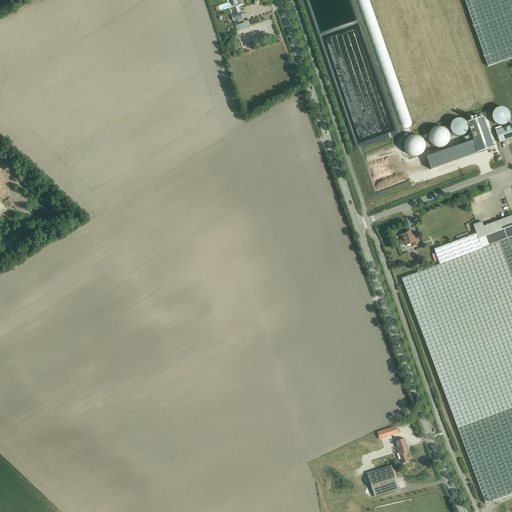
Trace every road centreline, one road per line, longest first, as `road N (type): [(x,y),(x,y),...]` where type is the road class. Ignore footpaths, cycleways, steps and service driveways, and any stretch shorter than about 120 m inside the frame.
road 1 (tertiary): [(462,511),(356,223)]
road 2 (tertiary): [(356,223),(279,0)]
road 3 (unclassified): [(356,223),(511,166)]
